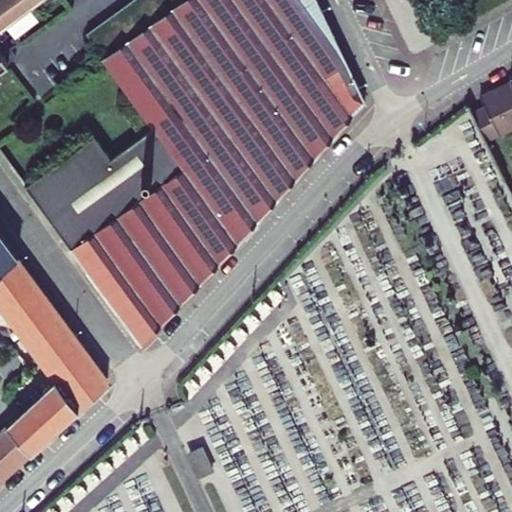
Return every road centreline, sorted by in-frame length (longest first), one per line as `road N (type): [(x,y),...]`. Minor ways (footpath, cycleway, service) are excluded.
road 1 (residential): [(143,380),(392,117)]
road 2 (residential): [(0,187),(143,380)]
road 3 (residential): [(1,511),(143,380)]
road 4 (residential): [(392,117),(511,50)]
road 5 (residential): [(337,0),(392,117)]
